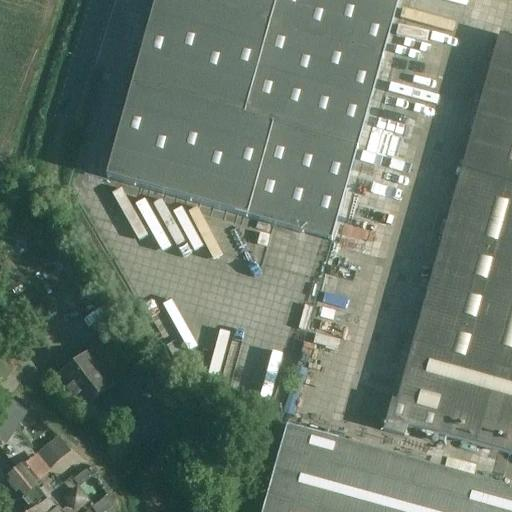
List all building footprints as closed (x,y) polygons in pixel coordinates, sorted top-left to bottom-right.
[(156,0),(155,4),(131,95),(106,179),(331,242),(398,0),(156,0)] [(511,456),(511,39),(499,36),(396,402),(391,401),(382,432),(404,438),(407,428),(511,456)] [(55,378),(81,412),(97,399),(114,386),(138,368),(108,329),(100,335),(104,340),(55,378)] [(114,386),(97,399),(122,431),(139,418),(114,386)] [(511,511),(511,490),(287,427),(263,511),(511,511)] [(35,455),(46,470),(68,454),(57,439),(35,455)] [(23,466),(10,476),(5,480),(19,498),(34,486),(34,485),(37,483),(23,466)] [(86,471),(92,479),(106,497),(111,492),(91,466),(86,471)] [(92,479),(86,471),(74,480),(80,488),(92,479)] [(169,498),(179,490),(173,483),(163,491),(169,498)] [(30,511),(56,511),(46,500),(46,501),(34,486),(19,498),(30,511)] [(93,511),(106,511),(113,507),(106,498),(91,509),(93,511)]
